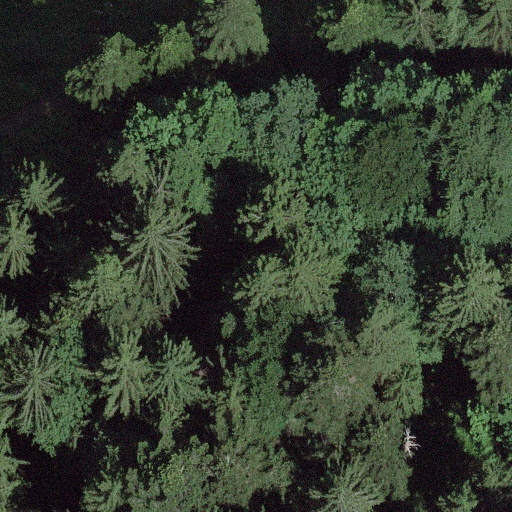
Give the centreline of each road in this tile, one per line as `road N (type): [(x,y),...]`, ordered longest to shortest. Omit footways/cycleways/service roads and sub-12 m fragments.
road 1 (track): [(511,144),(383,128),(151,149),(0,197)]
road 2 (track): [(0,121),(258,0)]
